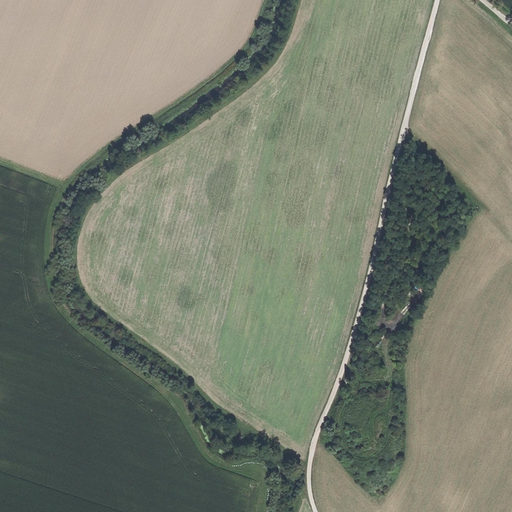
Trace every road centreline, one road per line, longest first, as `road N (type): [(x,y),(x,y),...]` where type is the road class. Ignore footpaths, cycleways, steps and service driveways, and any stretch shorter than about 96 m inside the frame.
road 1 (track): [(295,0),(275,56),(248,85),(107,182),(77,219),(71,247),(72,273),(108,319),(309,470)]
road 2 (track): [(437,0),(365,292),(314,448),(309,490),(316,511)]
